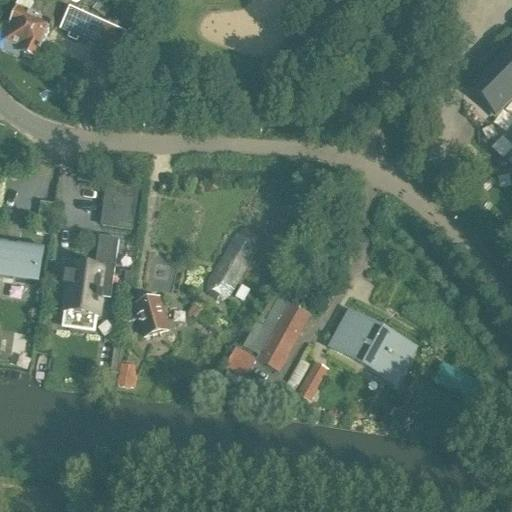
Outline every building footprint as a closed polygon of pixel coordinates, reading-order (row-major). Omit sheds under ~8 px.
[(18,0),(14,9),(16,10),(9,26),(12,28),(11,29),(11,28),(7,36),(8,36),(5,42),(22,49),(20,54),(35,61),(39,53),(39,54),(41,50),(41,49),(49,30),(51,31),(54,25),(38,19),(40,15),(30,10),(33,4),(24,0),(18,0)] [(121,26),(126,14),(96,2),(91,13),(121,26)] [(70,9),(61,30),(70,34),(67,39),(76,43),(78,37),(118,56),(128,36),(70,9)] [(511,46),(468,90),(494,117),(511,99),(511,46)] [(431,81),(425,91),(436,98),(443,88),(431,81)] [(138,189),(107,184),(101,227),(132,231),(138,189)] [(43,204),(38,229),(51,231),(56,206),(55,206),(43,204)] [(206,295),(221,303),(231,296),(258,249),(260,238),(244,229),(235,235),(208,281),(206,295)] [(63,287),(67,288),(64,307),(63,313),(64,313),(97,318),(98,318),(100,301),(102,301),(102,299),(110,300),(115,267),(119,241),(115,240),(114,242),(99,240),(95,269),(70,266),(69,274),(65,274),(63,287)] [(0,281),(37,287),(42,249),(42,248),(0,242),(0,281)] [(235,298),(242,302),(243,302),(249,291),(241,286),(235,298)] [(272,297),(259,321),(244,348),(261,357),(258,362),(278,373),(309,317),(272,297)] [(127,306),(124,323),(124,325),(139,321),(144,339),(168,332),(159,301),(135,307),(127,306)] [(188,315),(196,320),(202,311),(193,305),(188,315)] [(330,349),(396,385),(415,350),(349,314),(330,349)] [(111,375),(117,376),(121,347),(115,346),(111,375)] [(224,370),(245,382),(256,361),(236,350),(224,370)] [(433,383),(472,404),(481,386),(443,364),(433,383)] [(134,370),(121,367),(118,387),(134,390),(136,379),(134,379),(135,375),(133,375),(134,370)] [(245,382),(228,372),(217,393),(231,400),(234,395),(237,396),(245,382)] [(314,393),(304,387),(298,397),(309,403),(314,393)]
